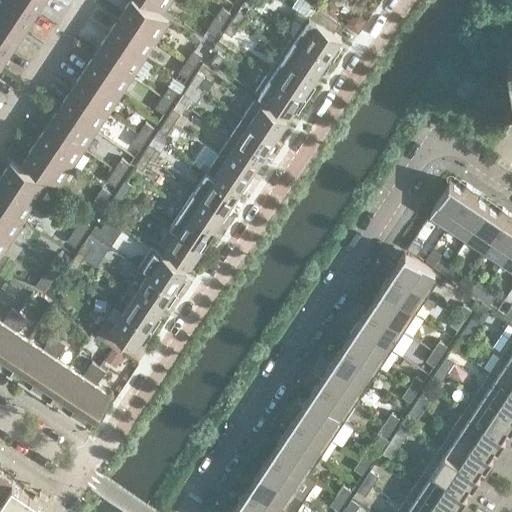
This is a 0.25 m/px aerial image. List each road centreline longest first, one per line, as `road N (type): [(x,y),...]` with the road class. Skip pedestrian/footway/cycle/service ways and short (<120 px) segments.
road 1 (residential): [(84,470),(402,0)]
road 2 (residential): [(511,184),(438,137),(215,473)]
road 3 (residential): [(0,127),(85,0)]
